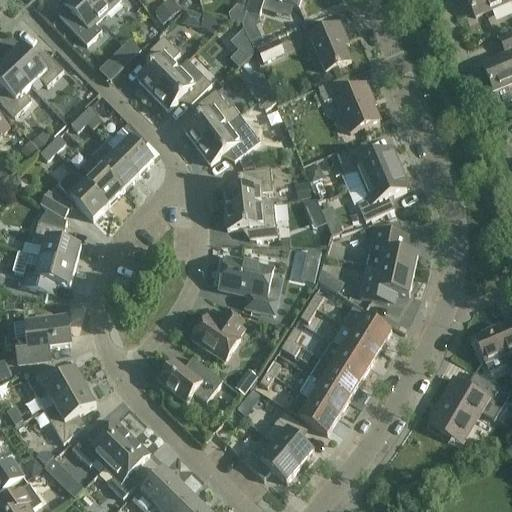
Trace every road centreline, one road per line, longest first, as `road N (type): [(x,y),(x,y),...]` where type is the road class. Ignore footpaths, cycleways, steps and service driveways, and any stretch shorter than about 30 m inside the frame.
road 1 (residential): [(369,0),(452,194),(459,248),(431,340),(371,448),(314,511)]
road 2 (residential): [(118,374),(97,318),(108,261),(181,171)]
road 3 (residential): [(118,374),(172,318),(193,280),(199,232),(181,171)]
road 4 (residential): [(246,511),(118,374)]
